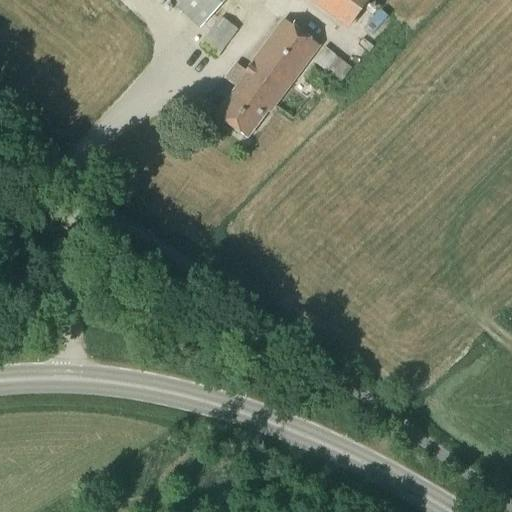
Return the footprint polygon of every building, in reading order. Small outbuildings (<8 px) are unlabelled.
[(167,0),(200,30),(227,0),(167,0)] [(371,0),(305,0),(348,31),(371,0)] [(218,58),(237,31),(221,19),(201,46),(218,58)] [(270,114),(322,49),(286,23),(248,75),(238,68),(228,82),(237,89),(217,117),(248,140),(269,112),(270,114)] [(351,70),(325,49),(314,63),(325,72),(327,69),(342,81),(351,70)]
